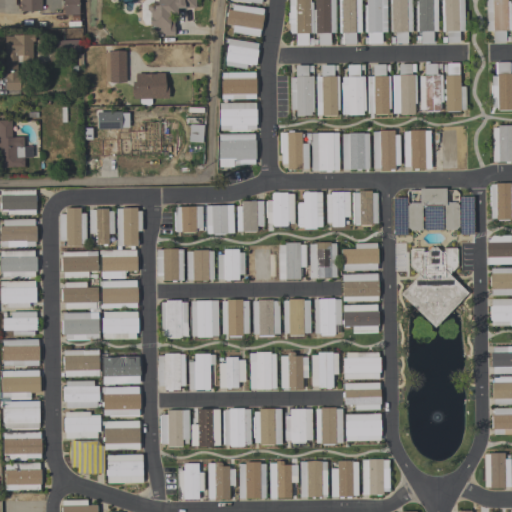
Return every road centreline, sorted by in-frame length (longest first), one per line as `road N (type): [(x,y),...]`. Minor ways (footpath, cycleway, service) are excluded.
road 1 (residential): [(48,223),(59,202),(77,197),(511,177)]
road 2 (residential): [(54,486),(156,511),(379,511),(419,483)]
road 3 (residential): [(148,199),(156,511)]
road 4 (residential): [(452,483),(480,436),(475,181)]
road 5 (residential): [(387,184),(393,447),(419,483)]
road 6 (residential): [(48,223),(54,511)]
road 7 (residential): [(209,179),(0,182)]
road 8 (residential): [(268,57),(463,54)]
road 9 (residential): [(149,404),(336,401)]
road 10 (residential): [(278,0),(268,57),(268,186)]
road 11 (residential): [(146,295),(332,291)]
road 12 (residential): [(221,0),(209,179)]
